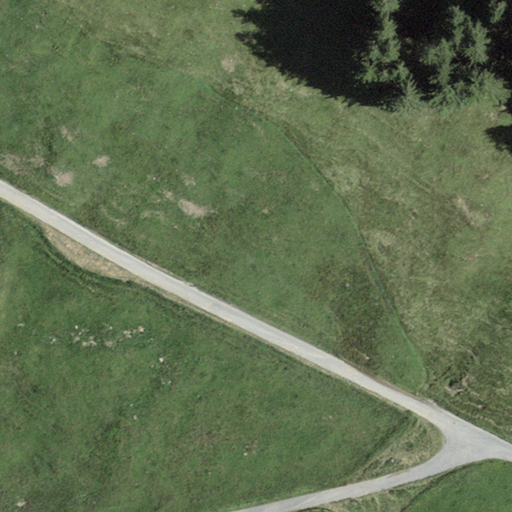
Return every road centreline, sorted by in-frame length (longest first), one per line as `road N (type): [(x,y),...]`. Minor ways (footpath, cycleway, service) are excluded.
road 1 (unclassified): [(0,186),(146,272),(511,452)]
road 2 (track): [(497,444),(263,511)]
